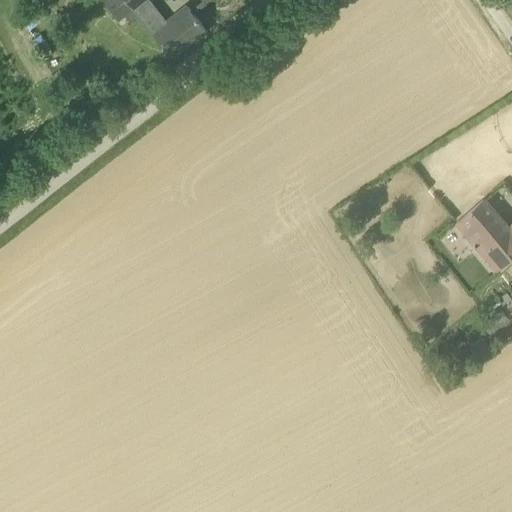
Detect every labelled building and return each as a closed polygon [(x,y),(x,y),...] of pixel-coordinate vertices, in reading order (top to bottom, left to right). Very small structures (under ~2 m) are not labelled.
[(133,25),(140,18),(172,58),(206,30),(188,8),(168,24),(148,0),(106,0),(103,3),(118,21),(125,15),(133,25)] [(25,24),(30,31),(47,17),(42,12),(41,11),(25,24)] [(76,77),(72,70),(55,81),(56,82),(60,88),(73,79),(76,77)] [(457,223),(498,270),(511,257),(511,228),(509,231),(482,201),(457,223)] [(470,346),(481,360),(493,350),(482,337),(470,346)]
